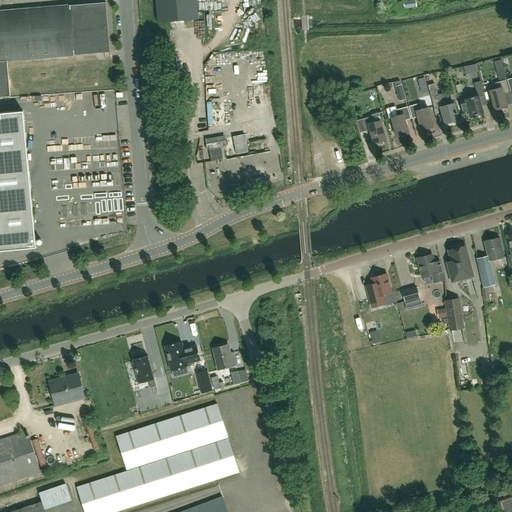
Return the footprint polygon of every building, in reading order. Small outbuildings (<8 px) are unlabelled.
[(0,0),(0,97),(9,96),(7,73),(6,61),(75,55),(109,52),(110,52),(111,52),(106,3),(106,2),(70,5),(0,11),(0,0)] [(156,0),(158,22),(198,19),(196,0),(156,0)] [(415,0),(403,2),(404,9),(417,7),(415,0)] [(92,68),(91,62),(67,65),(68,71),(92,68)] [(93,67),(69,73),(71,81),(95,74),(93,67)] [(496,72),(498,81),(505,79),(503,70),(496,72)] [(479,75),(478,75),(473,77),(471,77),(473,83),(474,83),(477,94),(484,92),(481,81),(480,81),(479,75)] [(503,93),(508,91),(505,80),(494,83),(495,89),(489,91),(495,110),(506,106),(503,93)] [(434,83),(433,84),(428,85),(431,97),(435,109),(440,107),(444,124),(458,120),(453,104),(446,106),(442,94),(438,95),(434,83)] [(395,87),(399,102),(405,100),(402,85),(395,87)] [(483,112),(477,95),(464,99),(465,99),(459,101),(463,114),(468,112),(470,116),(483,112)] [(63,103),(63,120),(93,119),(93,115),(119,114),(118,101),(63,103)] [(421,130),(432,127),(427,108),(422,110),(420,104),(409,107),(412,118),(417,117),(421,130)] [(404,120),(410,119),(407,107),(396,110),(397,116),(391,117),(396,137),(408,134),(404,120)] [(23,112),(0,113),(0,251),(36,248),(23,112)] [(385,140),(379,121),(373,122),(372,116),(360,120),(356,121),(359,132),(363,131),(369,130),(373,143),(375,142),(377,145),(382,144),(382,140),(385,140)] [(245,134),(233,137),(236,154),(248,152),(245,134)] [(223,159),(221,147),(208,149),(210,161),(223,159)] [(129,193),(128,178),(113,179),(113,193),(129,193)] [(115,226),(117,236),(128,235),(127,225),(115,226)] [(489,261),(504,257),(499,237),(484,241),(489,261)] [(448,263),(453,280),(464,277),(465,280),(472,278),(464,247),(461,248),(460,246),(453,248),(452,250),(450,251),(452,262),(448,263)] [(433,283),(445,280),(440,261),(433,263),(431,256),(418,259),(423,277),(431,275),(433,283)] [(496,284),(491,266),(478,269),(483,288),(496,284)] [(373,284),(366,286),(372,308),(384,304),(382,296),(392,293),(387,274),(371,278),(373,284)] [(422,306),(420,299),(416,286),(401,290),(407,310),(422,306)] [(483,299),(490,298),(488,287),(481,288),(483,299)] [(490,296),(499,294),(497,287),(489,289),(490,296)] [(438,319),(449,317),(450,327),(462,325),(458,299),(446,301),(447,308),(436,309),(438,319)] [(369,333),(370,335),(373,344),(380,342),(377,330),(369,333)] [(196,345),(183,349),(181,342),(165,346),(171,370),(187,366),(187,363),(200,360),(196,345)] [(218,370),(235,366),(232,353),(229,353),(227,344),(213,348),(218,370)] [(148,355),(132,359),(138,383),(148,381),(150,387),(156,385),(148,355)] [(207,371),(197,373),(202,393),(212,390),(207,371)] [(237,372),(231,373),(234,384),(240,383),(237,372)] [(380,384),(377,373),(364,377),(367,388),(380,384)] [(55,405),(84,397),(78,374),(49,381),(55,405)] [(126,470),(227,437),(217,404),(116,437),(126,470)] [(0,485),(40,472),(27,431),(0,439),(0,485)] [(43,438),(37,440),(45,466),(51,464),(43,438)] [(228,439),(76,487),(84,511),(110,511),(238,471),(228,439)] [(49,509),(75,501),(70,483),(43,491),(49,509)] [(227,511),(222,496),(180,511),(227,511)] [(503,511),(511,511),(511,502),(511,499),(500,502),(503,511)] [(9,511),(45,511),(41,501),(9,511)]
